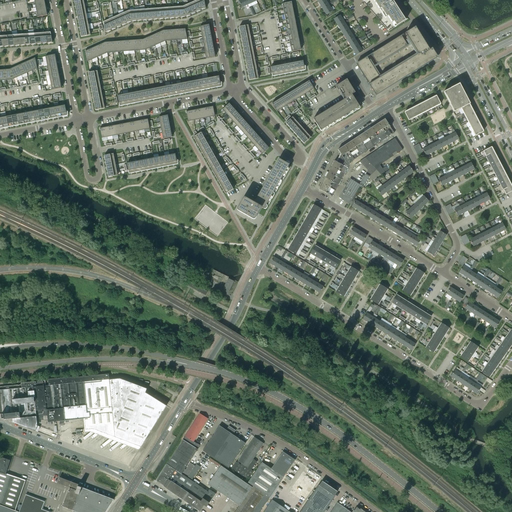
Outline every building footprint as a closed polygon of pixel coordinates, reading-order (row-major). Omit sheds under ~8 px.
[(324,0),(319,3),(323,9),(329,5),(325,0),(324,0)] [(394,27),(395,27),(407,19),(398,9),(392,0),(391,1),(390,0),(375,0),(376,1),(375,2),(379,10),(381,9),(387,17),(388,17),(392,23),(394,22),(396,26),(394,27)] [(332,11),(329,5),(323,9),(326,15),(329,13),(330,13),(332,11)] [(334,19),(337,24),(343,21),(340,15),(334,19)] [(337,24),(340,29),(346,26),(345,23),(346,22),(344,20),(343,21),(337,24)] [(340,29),(343,35),(349,31),(346,26),(340,29)] [(432,48),(429,50),(415,27),(397,38),(397,37),(394,39),(394,40),(391,42),(391,41),(388,43),(388,44),(385,46),(384,45),(381,47),(382,48),(378,50),(378,49),(375,51),(375,52),(356,64),(358,68),(360,72),(360,71),(363,75),(362,75),(364,78),(365,78),(367,82),(366,82),(368,85),(369,85),(371,89),(373,92),(376,96),(438,58),(432,48)] [(343,35),(347,40),(353,36),(349,31),(343,35)] [(353,36),(347,40),(350,45),(356,41),(353,36)] [(350,45),(353,50),(359,46),(357,44),(359,43),(357,40),(356,41),(350,45)] [(362,51),(359,46),(353,50),(356,55),(359,54),(360,53),(362,51)] [(219,76),(213,77),(215,88),(221,87),(221,86),(222,86),(222,83),(221,82),(220,82),(220,81),(219,76)] [(313,119),(321,131),(359,107),(352,95),(355,93),(347,79),(335,86),(344,100),(313,119)] [(309,81),(304,84),(309,91),(314,89),(309,81)] [(304,94),(309,91),(304,84),(300,86),(304,94)] [(454,112),(462,108),(470,104),(459,84),(443,92),(454,112)] [(300,97),(304,94),(300,86),(295,89),(300,97)] [(290,92),(295,100),(300,97),(295,89),(290,92)] [(291,103),(295,100),(290,92),(286,95),(291,103)] [(286,95),(281,98),(286,106),(291,103),(286,95)] [(436,96),(432,98),(436,106),(441,104),(436,96)] [(281,98),(276,101),(281,109),(286,106),(281,98)] [(431,108),(436,106),(432,98),(427,100),(431,108)] [(427,100),(423,103),(427,111),(431,108),(427,100)] [(277,112),(281,109),(276,101),(272,104),(277,112)] [(226,114),(233,108),(229,103),(222,109),(226,114)] [(422,113),(427,111),(423,103),(418,105),(422,113)] [(61,116),(61,117),(67,116),(68,115),(68,112),(66,111),(66,110),(65,104),(59,105),(61,116)] [(470,104),(462,108),(464,113),(472,109),(470,104)] [(422,113),(418,105),(414,107),(418,115),(422,113)] [(413,118),(418,115),(414,107),(409,110),(413,118)] [(236,112),(233,108),(226,114),(229,118),(236,112)] [(466,117),(474,113),(472,109),(464,113),(466,117)] [(413,118),(409,110),(404,112),(408,120),(413,118)] [(236,112),(229,118),(233,122),(240,116),(236,112)] [(474,113),(466,117),(469,122),(477,118),(474,113)] [(233,122),(237,126),(244,120),(240,116),(233,122)] [(290,127),(296,121),(292,117),(285,123),(289,127),(290,127)] [(471,126),(479,122),(477,118),(469,122),(471,126)] [(378,123),(387,137),(394,133),(385,119),(378,123)] [(247,124),(244,120),(237,126),(240,130),(247,124)] [(300,125),(296,121),(290,127),(289,127),(293,131),(300,125)] [(473,131),(481,127),(479,122),(471,126),(473,131)] [(380,142),(387,137),(378,123),(371,128),(380,142)] [(240,130),(244,134),(251,128),(247,124),(240,130)] [(300,125),(293,131),(296,135),(297,135),(303,129),(300,125)] [(481,127),(473,131),(476,136),(484,131),(481,127)] [(254,132),(251,128),(244,134),(247,138),(254,132)] [(365,132),(374,146),(380,142),(371,128),(365,132)] [(300,139),(307,133),(303,129),(297,135),(296,135),(300,139)] [(204,137),(201,132),(193,137),(196,142),(196,141),(204,137)] [(258,136),(254,132),(247,138),(251,142),(258,136)] [(358,137),(367,151),(374,146),(365,132),(358,137)] [(300,139),(304,144),(311,137),(307,133),(300,139)] [(450,135),(453,142),(458,139),(455,133),(450,135)] [(448,144),(453,142),(450,135),(444,138),(448,144)] [(255,146),(262,140),(258,136),(251,142),(255,146)] [(196,141),(196,142),(199,146),(207,142),(204,137),(196,141)] [(359,152),(360,155),(367,151),(358,137),(351,141),(358,152),(359,152)] [(378,149),(365,158),(376,170),(380,174),(381,174),(384,172),(380,165),(393,156),(391,154),(396,151),(397,153),(398,153),(402,150),(395,138),(383,146),(378,149)] [(442,147),(448,144),(444,138),(439,141),(442,147)] [(255,146),(258,150),(265,144),(262,140),(255,146)] [(354,154),(358,152),(351,141),(345,145),(354,159),(357,158),(354,154)] [(437,150),(442,147),(439,141),(434,144),(437,150)] [(199,146),(201,151),(202,151),(209,147),(207,142),(199,146)] [(269,148),(265,144),(258,150),(262,154),(269,148)] [(432,153),(437,150),(434,144),(428,146),(432,153)] [(340,154),(348,166),(350,163),(349,162),(354,159),(345,145),(338,150),(340,154)] [(426,155),(432,153),(428,146),(423,149),(424,151),(424,152),(424,153),(425,153),(426,155)] [(209,147),(202,151),(201,151),(204,156),(212,151),(209,147)] [(484,151),(486,156),(494,152),(492,147),(484,151)] [(204,156),(207,161),(207,160),(215,156),(212,151),(204,156)] [(494,152),(486,156),(489,161),(497,156),(494,152)] [(336,162),(347,168),(348,166),(340,154),(336,162)] [(207,161),(209,165),(210,165),(217,161),(215,156),(207,160),(207,161)] [(499,161),(497,156),(489,161),(491,165),(499,161)] [(350,179),(342,192),(345,194),(347,195),(350,197),(352,198),(360,185),(363,187),(369,177),(372,181),(380,174),(376,170),(365,158),(359,162),(368,171),(359,184),(350,179)] [(289,164),(280,159),(279,159),(278,159),(278,160),(268,177),(254,202),(245,197),(244,197),(243,198),(238,207),(240,208),(238,211),(252,219),(255,214),(257,215),(262,207),(264,209),(289,164)] [(217,161),(210,165),(209,165),(212,170),(220,165),(217,161)] [(331,167),(344,174),(347,168),(336,162),(334,161),(331,167)] [(491,165),(494,170),(502,166),(499,161),(491,165)] [(465,165),(469,172),(474,169),(471,163),(465,165)] [(212,170),(215,175),(215,174),(223,170),(220,165),(212,170)] [(463,174),(469,172),(465,165),(460,168),(463,174)] [(409,166),(404,170),(408,176),(413,172),(411,169),(412,169),(411,168),(409,166)] [(504,171),(502,166),(494,170),(496,175),(504,171)] [(344,174),(331,167),(328,172),(341,179),(344,174)] [(458,177),(463,174),(460,168),(455,171),(458,177)] [(223,170),(215,174),(215,175),(217,179),(218,179),(225,175),(223,170)] [(404,170),(398,174),(403,180),(408,176),(404,170)] [(453,180),(458,177),(455,171),(449,174),(453,180)] [(496,175),(499,180),(507,176),(504,171),(496,175)] [(341,179),(328,172),(325,178),(338,185),(341,179)] [(398,174),(393,178),(397,184),(403,180),(398,174)] [(447,183),(453,180),(449,174),(447,175),(444,176),(447,183)] [(217,179),(220,184),(228,180),(225,175),(218,179),(217,179)] [(442,186),(447,183),(444,176),(439,179),(440,182),(440,183),(442,186)] [(509,180),(507,176),(499,180),(501,185),(509,180)] [(322,183),(335,191),(338,185),(325,178),(322,183)] [(393,178),(388,182),(392,187),(397,184),(393,178)] [(228,180),(220,184),(223,189),(231,184),(228,180)] [(509,180),(501,185),(504,189),(511,185),(509,180)] [(388,182),(383,186),(387,191),(392,187),(388,182)] [(319,189),(332,196),(335,191),(322,183),(319,189)] [(223,189),(225,194),(233,189),(231,184),(223,189)] [(383,186),(377,190),(379,192),(379,193),(380,193),(381,195),(387,191),(383,186)] [(487,193),(481,196),(484,202),(490,199),(488,196),(487,193)] [(424,196),(419,200),(424,205),(428,201),(424,196)] [(479,205),(484,202),(481,196),(476,198),(479,205)] [(417,198),(413,202),(415,204),(420,209),(424,205),(419,200),(417,198)] [(476,198),(470,201),(474,207),(479,205),(476,198)] [(351,201),(350,203),(353,205),(352,206),(357,210),(361,204),(356,200),(354,203),(351,201)] [(468,210),(474,207),(470,201),(465,204),(468,210)] [(361,204),(357,210),(362,213),(366,207),(361,204)] [(415,204),(410,208),(415,214),(420,209),(415,204)] [(465,204),(460,207),(463,213),(468,210),(465,204)] [(311,209),(319,214),(321,209),(313,205),(311,209)] [(366,207),(362,213),(368,216),(371,210),(366,207)] [(457,216),(463,213),(460,207),(454,209),(456,212),(455,212),(456,213),(457,216)] [(410,208),(406,213),(408,215),(409,216),(411,218),(415,214),(410,208)] [(311,209),(308,214),(316,218),(319,214),(311,209)] [(371,210),(368,216),(373,219),(376,213),(373,211),(371,210)] [(376,213),(373,219),(378,222),(381,216),(376,213)] [(313,223),(316,218),(308,214),(306,218),(313,223)] [(381,216),(378,222),(383,225),(387,219),(381,216)] [(501,220),(499,217),(497,218),(499,221),(500,224),(497,226),(500,232),(505,229),(502,223),(502,222),(501,220)] [(303,223),(311,227),(313,223),(306,218),(303,223)] [(387,219),(383,225),(388,228),(392,222),(387,219)] [(392,222),(388,228),(393,231),(397,225),(392,222)] [(311,227),(303,223),(301,227),(308,232),(311,227)] [(397,225),(393,231),(398,235),(402,229),(397,225)] [(495,235),(500,232),(497,226),(491,229),(495,235)] [(308,232),(301,227),(298,232),(306,236),(308,232)] [(351,231),(349,234),(363,242),(363,241),(366,236),(353,227),(353,228),(352,227),(351,229),(351,230),(351,231)] [(402,229),(398,235),(403,238),(407,232),(402,229)] [(491,229),(486,231),(489,238),(495,235),(491,229)] [(437,236),(443,240),(446,235),(440,231),(437,236)] [(484,240),(489,238),(486,231),(481,234),(484,240)] [(296,236),(303,240),(306,236),(298,232),(296,236)] [(407,232),(403,238),(411,242),(415,236),(407,232)] [(481,234),(475,237),(479,243),(484,240),(481,234)] [(293,240),(301,245),(303,240),(296,236),(293,240)] [(415,236),(411,242),(417,246),(418,243),(419,242),(420,240),(415,236)] [(440,245),(443,240),(437,236),(434,241),(440,245)] [(473,246),(479,243),(475,237),(470,240),(471,242),(471,243),(472,243),(473,246)] [(301,245),(293,240),(290,245),(298,249),(301,245)] [(370,245),(368,247),(373,250),(377,244),(372,241),(370,245)] [(430,247),(436,250),(440,245),(434,241),(430,247)] [(377,244),(373,250),(379,254),(382,248),(377,244)] [(296,254),(298,249),(290,245),(288,249),(296,254)] [(315,257),(320,249),(315,246),(310,254),(315,257)] [(433,256),(436,250),(430,247),(427,252),(430,253),(429,254),(430,254),(433,256)] [(379,254),(376,258),(378,260),(381,255),(384,257),(387,251),(382,248),(379,254)] [(320,260),(325,252),(320,249),(315,257),(320,260)] [(387,251),(384,257),(389,260),(393,254),(387,251)] [(320,260),(325,263),(330,255),(325,252),(320,260)] [(393,254),(389,260),(394,263),(398,257),(393,254)] [(335,258),(330,255),(325,263),(330,266),(335,258)] [(272,261),(270,263),(275,266),(279,260),(274,257),(272,260),(271,260),(272,261)] [(398,257),(394,263),(399,266),(401,264),(402,263),(401,263),(403,260),(398,257)] [(340,261),(335,258),(330,266),(335,269),(340,261)] [(279,260),(275,266),(283,271),(287,265),(279,260)] [(287,265),(283,271),(288,274),(292,268),(287,265)] [(459,272),(466,276),(469,271),(463,266),(461,269),(461,270),(459,272)] [(351,267),(348,272),(356,277),(359,272),(351,267)] [(292,268),(288,274),(294,277),(297,271),(292,268)] [(416,269),(414,273),(421,278),(424,273),(416,269)] [(297,271),(294,277),(299,280),(302,274),(297,271)] [(476,275),(469,271),(466,276),(472,281),(476,275)] [(348,272),(345,277),(353,282),(356,277),(348,272)] [(414,273),(411,277),(418,282),(421,278),(414,273)] [(302,274),(299,280),(304,283),(307,277),(302,274)] [(472,281),(478,285),(482,279),(476,275),(472,281)] [(307,277),(304,283),(309,286),(313,280),(307,277)] [(345,277),(342,282),(350,286),(353,282),(345,277)] [(416,287),(418,282),(411,277),(408,282),(416,287)] [(228,279),(223,290),(228,293),(233,281),(228,279)] [(489,283),(482,279),(478,285),(485,289),(489,283)] [(313,280),(309,286),(314,290),(318,284),(313,280)] [(205,296),(208,292),(190,282),(188,286),(205,296)] [(342,282),(339,287),(347,291),(350,286),(342,282)] [(408,282),(405,286),(413,291),(416,287),(408,282)] [(485,289),(491,293),(495,287),(489,283),(485,289)] [(318,284),(314,290),(319,293),(321,290),(322,289),(323,287),(318,284)] [(376,290),(384,295),(387,290),(379,285),(376,290)] [(410,295),(413,291),(405,286),(403,291),(410,295)] [(339,287),(336,292),(344,296),(347,291),(339,287)] [(448,291),(447,294),(452,297),(460,302),(463,296),(464,296),(450,288),(449,287),(448,289),(449,290),(448,291)] [(501,291),(495,287),(491,293),(498,297),(499,295),(500,295),(500,294),(501,291)] [(373,295),(381,299),(384,295),(376,290),(373,295)] [(378,304),(381,299),(373,295),(370,300),(378,304)] [(392,303),(397,306),(401,299),(396,295),(392,303)] [(406,302),(401,299),(397,306),(401,309),(406,302)] [(401,309),(406,312),(411,305),(406,302),(401,309)] [(466,306),(465,308),(470,311),(474,305),(469,302),(466,306)] [(416,308),(411,305),(406,312),(411,315),(416,308)] [(474,305),(470,311),(475,315),(479,309),(474,305)] [(416,308),(411,315),(416,318),(421,311),(416,308)] [(479,309),(475,315),(480,318),(484,312),(479,309)] [(421,311),(416,318),(421,322),(425,314),(421,311)] [(484,312),(480,318),(485,321),(489,315),(484,312)] [(363,319),(368,323),(372,317),(366,313),(365,316),(364,316),(363,319)] [(430,317),(425,314),(421,322),(426,325),(430,317)] [(489,315),(485,321),(490,324),(494,318),(489,315)] [(368,323),(374,326),(377,320),(372,317),(368,323)] [(494,318),(490,324),(495,328),(497,325),(498,324),(499,322),(494,318)] [(374,326),(379,329),(383,323),(377,320),(374,326)] [(379,329),(384,333),(388,327),(383,323),(379,329)] [(441,324),(438,329),(445,334),(449,329),(441,324)] [(384,333),(390,336),(393,330),(388,327),(384,333)] [(442,338),(445,334),(438,329),(435,334),(442,338)] [(390,336),(395,340),(399,334),(393,330),(390,336)] [(395,340),(400,343),(404,337),(399,334),(395,340)] [(435,334),(432,338),(439,343),(442,338),(435,334)] [(400,343),(406,346),(410,341),(404,337),(400,343)] [(439,343),(432,338),(429,343),(436,348),(439,343)] [(502,342),(510,348),(511,344),(511,342),(505,338),(502,342)] [(415,344),(410,341),(406,346),(411,350),(413,347),(413,348),(414,347),(413,347),(415,344)] [(466,347),(474,352),(477,347),(470,342),(466,347)] [(499,347),(507,352),(510,348),(502,342),(499,347)] [(436,348),(429,343),(425,349),(433,353),(436,348)] [(466,347),(463,352),(471,357),(474,352),(466,347)] [(499,347),(496,351),(504,356),(507,352),(499,347)] [(496,351),(493,355),(501,360),(504,356),(496,351)] [(467,362),(471,357),(463,352),(460,357),(467,362)] [(498,364),(501,360),(493,355),(491,359),(498,364)] [(488,363),(495,368),(498,364),(491,359),(488,363)] [(488,363),(485,368),(492,373),(495,368),(488,363)] [(489,377),(492,373),(485,368),(482,372),(489,377)] [(451,376),(457,381),(461,375),(455,370),(453,373),(452,373),(451,373),(451,374),(450,375),(451,376)] [(0,414),(1,414),(2,419),(4,418),(4,419),(8,419),(12,419),(13,423),(35,431),(37,426),(36,417),(37,417),(40,416),(41,420),(43,420),(43,416),(47,416),(46,409),(47,409),(48,422),(58,421),(84,418),(85,430),(93,429),(96,432),(98,430),(100,433),(102,432),(105,435),(107,433),(110,437),(112,436),(115,439),(116,437),(119,440),(121,439),(123,442),(126,440),(129,444),(131,443),(133,446),(135,444),(138,448),(139,446),(140,446),(140,447),(141,447),(166,406),(145,392),(146,390),(147,389),(120,378),(110,380),(110,379),(109,379),(109,374),(76,377),(76,376),(48,379),(48,381),(49,385),(44,386),(44,385),(43,381),(21,383),(21,385),(0,386),(0,414)] [(467,379),(461,375),(457,381),(464,385),(467,379)] [(464,385),(470,389),(474,383),(467,379),(464,385)] [(480,387),(474,383),(470,389),(477,394),(477,393),(478,394),(479,391),(478,391),(479,390),(480,387)] [(183,440),(167,464),(175,470),(164,486),(183,500),(200,511),(204,505),(206,506),(215,493),(209,490),(208,492),(182,474),(181,474),(182,472),(184,469),(197,449),(198,449),(197,449),(199,446),(194,442),(208,419),(199,413),(184,436),(185,437),(183,440),(183,439),(182,440),(183,440)] [(206,453),(211,456),(228,468),(245,443),(233,435),(236,430),(229,426),(226,430),(219,425),(202,450),(206,453)] [(264,443),(254,437),(238,461),(237,462),(236,462),(230,470),(235,474),(234,474),(245,482),(253,471),(251,470),(257,461),(253,459),(264,443)] [(283,451),(271,469),(262,462),(248,482),(253,486),(253,485),(270,497),(295,460),(283,451)] [(0,460),(0,471),(5,474),(10,460),(1,457),(0,460)] [(184,469),(182,472),(188,476),(195,466),(190,463),(185,470),(184,469)] [(156,481),(164,486),(175,470),(167,464),(157,480),(156,481)] [(193,480),(200,468),(196,465),(188,477),(193,480)] [(208,484),(233,501),(245,482),(234,474),(221,465),(208,484)] [(0,471),(0,503),(1,504),(11,476),(5,474),(0,471)] [(11,476),(1,504),(15,509),(25,480),(16,477),(11,476)] [(57,483),(70,488),(78,491),(80,486),(80,485),(78,484),(74,483),(59,477),(59,478),(57,483)] [(350,511),(337,503),(330,511),(324,511),(335,496),(334,496),(337,491),(322,481),(319,485),(318,485),(299,511),(350,511)] [(233,501),(239,506),(234,511),(259,511),(270,497),(253,485),(253,486),(252,487),(245,482),(233,501)] [(70,488),(62,507),(76,511),(105,511),(114,499),(82,487),(80,486),(78,491),(70,488)] [(277,488),(275,492),(273,496),(278,499),(282,491),(277,488)] [(49,511),(42,509),(44,502),(25,495),(18,511),(49,511)] [(289,511),(272,500),(263,511),(289,511)]
